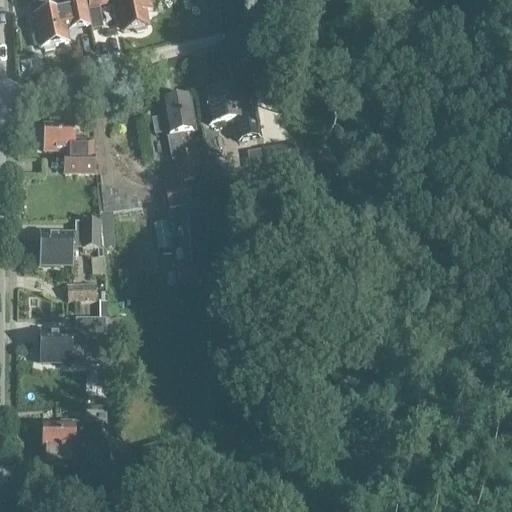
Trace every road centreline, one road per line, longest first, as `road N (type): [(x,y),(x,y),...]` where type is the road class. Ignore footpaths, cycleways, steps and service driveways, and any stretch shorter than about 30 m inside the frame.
road 1 (residential): [(0,104),(202,44)]
road 2 (unclassified): [(202,44),(361,22)]
road 3 (track): [(361,22),(511,1)]
